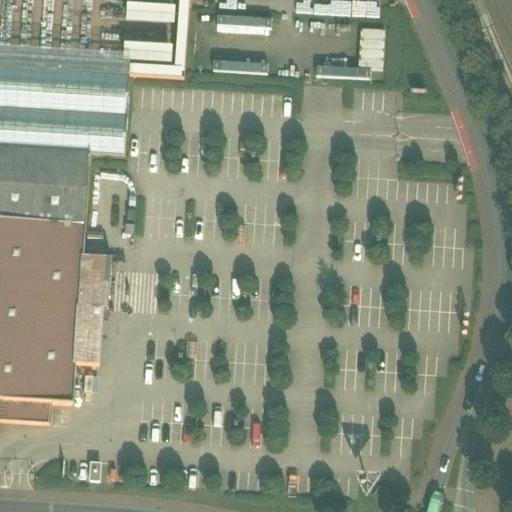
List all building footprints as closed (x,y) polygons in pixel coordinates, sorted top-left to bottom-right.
[(0,0),(0,48),(81,52),(76,46),(63,46),(63,29),(53,28),(48,23),(43,27),(33,27),(32,41),(18,24),(18,16),(5,16),(5,0),(22,1),(21,0),(0,0)] [(0,51),(0,71),(130,79),(131,59),(0,51)] [(0,71),(0,152),(89,158),(125,160),(130,79),(0,71)] [(72,409),(75,370),(84,229),(89,158),(0,152),(0,404),(50,408),(72,409)] [(85,229),(84,229),(75,370),(99,372),(102,315),(103,303),(104,289),(105,282),(106,263),(83,262),(85,229)] [(0,404),(0,425),(49,428),(50,408),(0,404)] [(101,467),(89,466),(88,486),(100,486),(101,467)]
